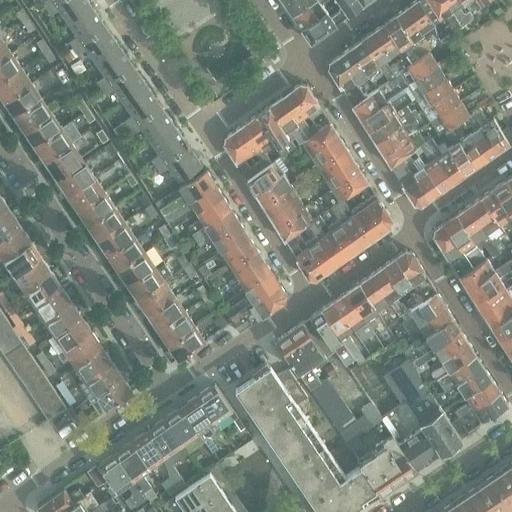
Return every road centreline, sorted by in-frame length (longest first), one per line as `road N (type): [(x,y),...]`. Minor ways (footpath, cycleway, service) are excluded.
road 1 (residential): [(169,395),(0,155)]
road 2 (residential): [(413,229),(306,58)]
road 3 (residential): [(307,301),(203,133)]
road 4 (residential): [(511,395),(413,229)]
road 5 (residential): [(13,503),(169,395)]
road 6 (residential): [(169,395),(307,301)]
road 7 (residential): [(203,133),(114,0)]
road 8 (residential): [(403,511),(511,438)]
road 9 (residential): [(307,301),(413,229)]
road 10 (residential): [(203,133),(306,58)]
road 11 (residential): [(413,229),(435,203),(511,152)]
